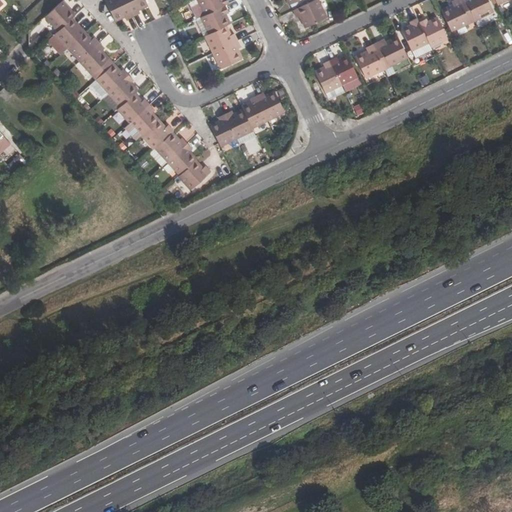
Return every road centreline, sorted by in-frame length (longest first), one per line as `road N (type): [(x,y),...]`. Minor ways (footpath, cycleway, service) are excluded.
road 1 (motorway): [(511,259),(0,511)]
road 2 (motorway): [(88,511),(511,302)]
road 3 (tertiary): [(0,310),(327,151)]
road 4 (tertiary): [(327,151),(511,59)]
road 5 (residential): [(151,38),(190,102),(283,58)]
road 6 (residential): [(283,58),(400,0)]
